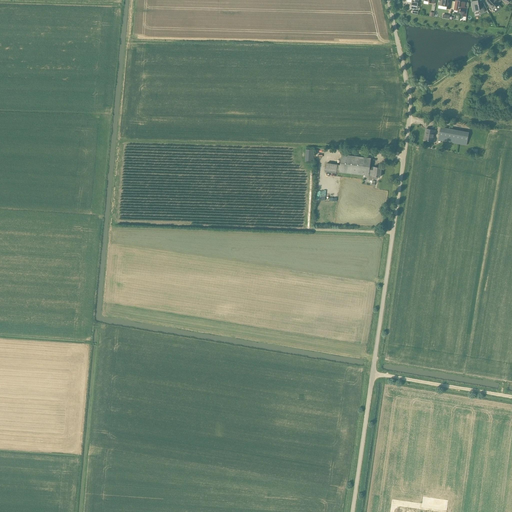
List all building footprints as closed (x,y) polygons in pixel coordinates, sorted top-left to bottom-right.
[(451,0),(439,0),(439,5),(447,6),(446,9),(450,9),(451,0)] [(466,17),(467,8),(464,7),(465,2),(462,2),(461,2),(460,2),(460,1),(456,0),(454,10),(458,11),(458,12),(463,13),(463,16),(466,17)] [(479,4),(478,0),(471,1),(473,11),(478,10),(480,14),(484,12),(487,11),(486,7),(483,2),(480,4),(479,4)] [(501,1),(499,0),(487,0),(486,1),(490,5),(489,5),(493,10),(499,4),(498,3),(501,1)] [(468,132),(441,127),(438,140),(466,145),(468,132)] [(435,130),(427,129),(426,136),(425,136),(424,140),(429,141),(433,142),(435,130)] [(341,158),(340,172),(366,175),(373,176),(373,179),(377,179),(377,177),(380,177),(381,168),(374,167),(370,166),(370,162),(341,158)] [(337,165),(327,163),(326,172),(336,173),(337,165)]
